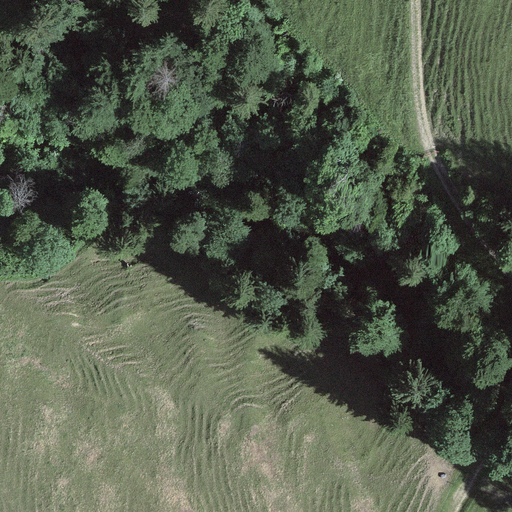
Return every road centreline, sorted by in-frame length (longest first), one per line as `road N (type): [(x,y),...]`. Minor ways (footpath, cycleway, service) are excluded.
road 1 (track): [(511,279),(433,165),(417,109),(419,0)]
road 2 (track): [(453,511),(511,386)]
